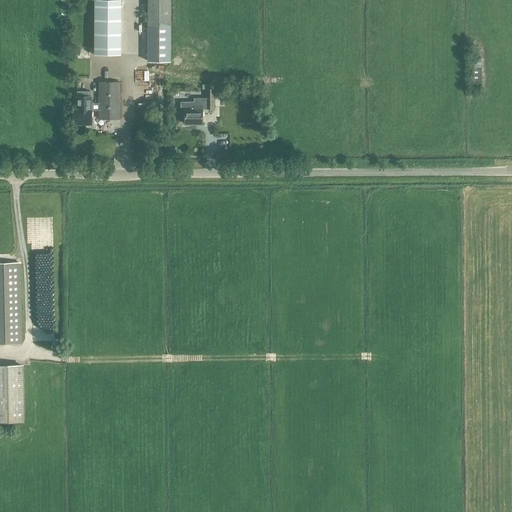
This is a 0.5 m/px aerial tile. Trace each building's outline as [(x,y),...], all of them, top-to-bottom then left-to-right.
[(121,1),(96,0),(96,54),(121,55),(121,1)] [(172,26),(172,0),(150,0),(150,25),(172,26)] [(472,88),(482,88),(482,58),(472,58),(472,88)] [(120,119),(121,82),(99,82),(99,119),(120,119)] [(207,109),(215,109),(215,89),(207,89),(207,109)] [(92,125),(92,110),(92,98),(92,93),(79,93),(79,98),(78,98),(78,110),(75,110),(75,124),(92,125)] [(186,124),(203,124),(203,104),(194,104),(194,109),(186,109),(186,124)] [(0,343),(22,343),(21,263),(0,263),(0,343)] [(23,365),(0,365),(0,422),(24,422),(23,365)]
